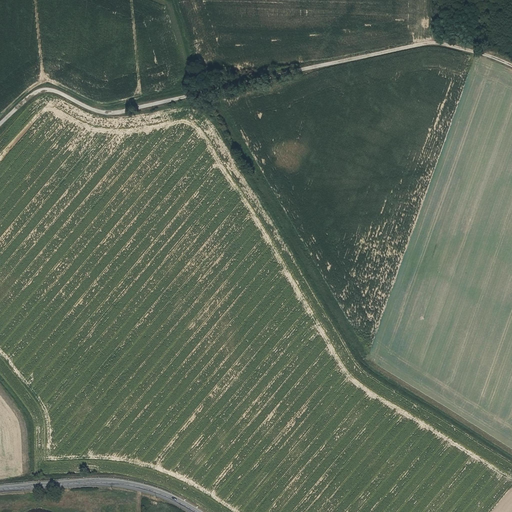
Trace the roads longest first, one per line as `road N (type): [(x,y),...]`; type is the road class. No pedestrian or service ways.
road 1 (track): [(0,123),(42,90),(101,114),(124,113),(426,44),(511,67)]
road 2 (tertiary): [(0,491),(100,483),(190,511)]
